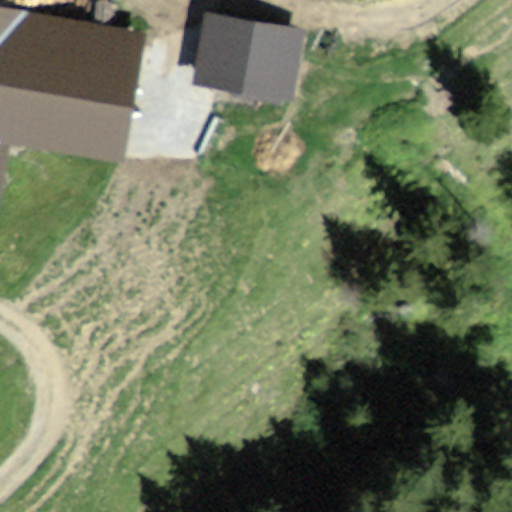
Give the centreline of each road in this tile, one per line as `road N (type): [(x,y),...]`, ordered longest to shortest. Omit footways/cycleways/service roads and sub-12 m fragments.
road 1 (track): [(0,483),(27,459),(44,425),(36,355),(0,325)]
road 2 (track): [(265,0),(353,20),(440,0)]
